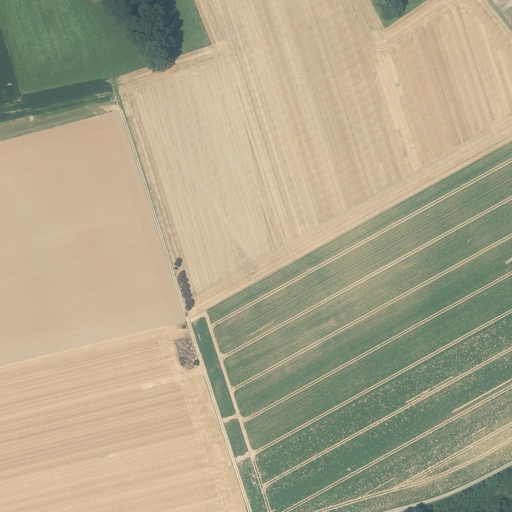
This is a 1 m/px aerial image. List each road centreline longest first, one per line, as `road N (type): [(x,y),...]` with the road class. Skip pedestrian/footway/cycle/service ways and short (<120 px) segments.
road 1 (track): [(110,77),(249,511)]
road 2 (unclassified): [(389,511),(511,462)]
